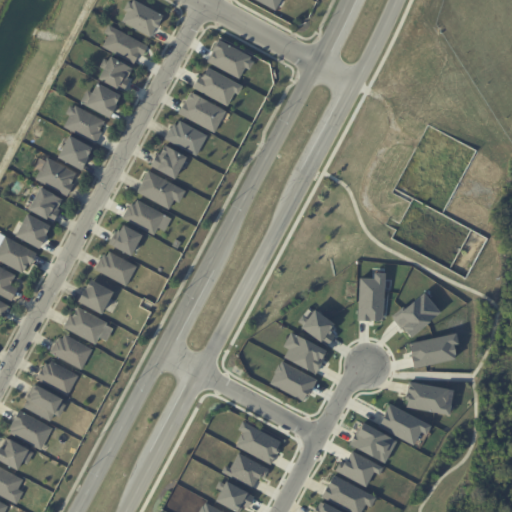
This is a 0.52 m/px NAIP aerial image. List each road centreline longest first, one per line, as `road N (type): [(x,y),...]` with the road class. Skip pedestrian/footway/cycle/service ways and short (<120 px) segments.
road 1 (secondary): [(124,511),(396,0)]
road 2 (secondary): [(346,0),(75,511)]
road 3 (residential): [(201,0),(0,377)]
road 4 (residential): [(353,87),(191,0)]
road 5 (residential): [(162,351),(316,435)]
road 6 (residential): [(364,366),(342,387),(274,511)]
